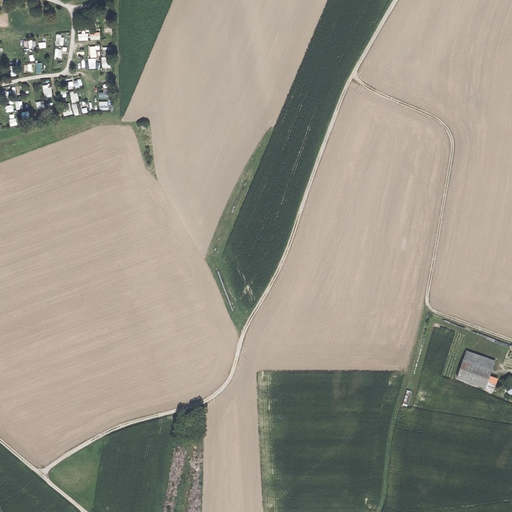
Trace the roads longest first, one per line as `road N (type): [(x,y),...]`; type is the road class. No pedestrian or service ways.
road 1 (track): [(395,0),(351,77),(228,381),(187,408),(105,432),(41,473)]
road 2 (track): [(511,340),(427,303),(452,144),(447,128),(351,77)]
road 3 (track): [(379,511),(386,447),(427,295)]
road 4 (track): [(75,6),(67,69),(0,86)]
